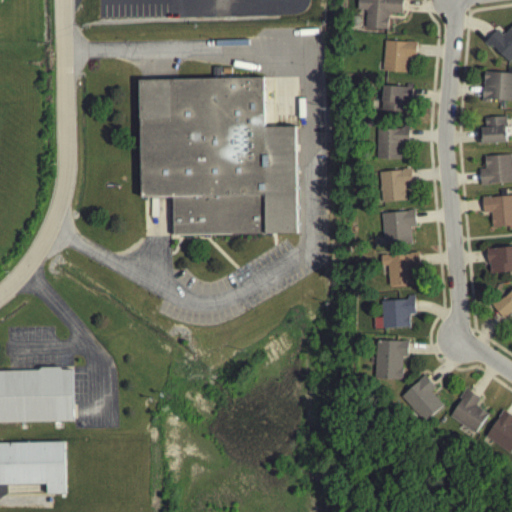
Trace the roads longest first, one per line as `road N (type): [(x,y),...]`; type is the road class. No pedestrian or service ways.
road 1 (residential): [(511,375),(461,343),(447,123),(454,0)]
road 2 (residential): [(37,264),(61,219),(69,141),(66,0)]
